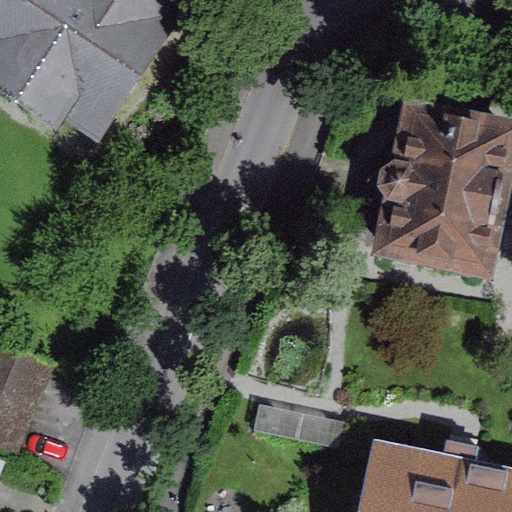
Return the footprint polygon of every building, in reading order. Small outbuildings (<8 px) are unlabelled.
[(0,0),(0,72),(51,107),(61,92),(90,113),(163,5),(156,0),(0,0)] [(510,133),(412,113),(401,166),(385,163),(378,198),(394,201),(385,247),(447,260),(456,273),(471,276),(483,267),(493,221),(511,224),(511,172),(503,171),(510,133)] [(48,364),(0,343),(0,412),(24,422),(48,364)] [(24,422),(0,412),(0,447),(11,453),(24,422)] [(511,511),(511,467),(373,439),(357,511),(511,511)]
